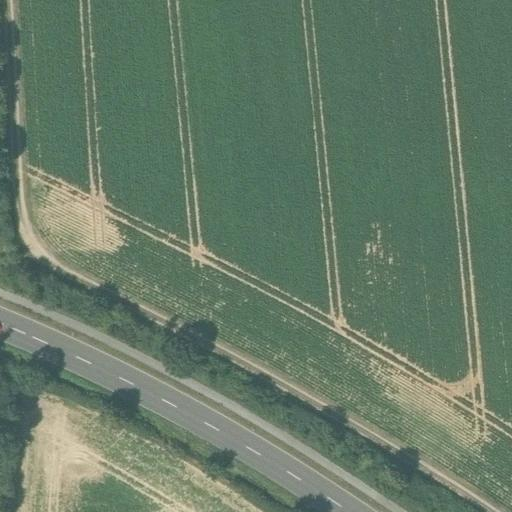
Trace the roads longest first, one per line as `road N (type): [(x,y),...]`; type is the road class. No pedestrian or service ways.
road 1 (track): [(8,0),(31,262),(292,395),(483,511)]
road 2 (secondary): [(0,324),(259,459),(337,511)]
